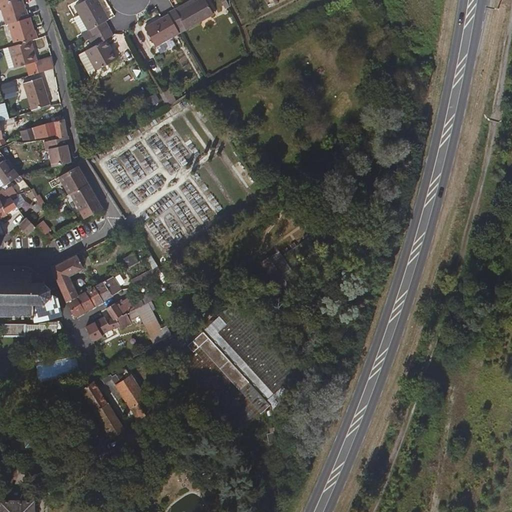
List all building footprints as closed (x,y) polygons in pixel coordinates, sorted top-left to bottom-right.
[(11,23),(31,17),(28,9),(27,9),(24,0),(11,0),(2,3),(9,24),(11,23)] [(81,33),(88,30),(93,38),(110,29),(107,23),(109,21),(98,0),(89,0),(77,6),(81,14),(74,18),(81,33)] [(177,13),(170,16),(170,18),(179,33),(186,29),(188,34),(216,19),(206,2),(179,16),(177,13)] [(35,24),(33,17),(31,17),(11,23),(19,46),(29,43),(33,42),(42,39),(37,24),(35,24)] [(179,33),(170,18),(148,30),(157,48),(180,35),(179,33)] [(110,29),(93,38),(90,39),(94,46),(78,54),(88,74),(116,59),(106,40),(114,36),(110,29)] [(93,38),(88,30),(81,33),(86,42),(90,39),(93,38)] [(34,58),(38,57),(33,42),(29,43),(34,58)] [(34,58),(29,43),(19,46),(10,49),(17,70),(33,65),(36,63),(34,58)] [(52,57),(36,63),(40,76),(55,72),(53,61),(52,57)] [(51,108),(43,83),(25,88),(33,114),(50,108),(51,108)] [(54,123),(64,120),(60,105),(51,108),(50,108),(54,123)] [(13,119),(0,122),(0,143),(1,143),(3,150),(11,145),(10,138),(12,138),(11,131),(22,127),(20,118),(13,119)] [(54,123),(34,129),(37,141),(54,137),(53,130),(57,129),(59,136),(68,134),(64,120),(54,123)] [(37,141),(34,129),(23,133),(21,136),(22,140),(25,139),(27,143),(37,141)] [(67,145),(70,144),(68,137),(45,143),(47,150),(49,150),(54,166),(72,161),(67,145)] [(22,180),(8,162),(7,163),(0,166),(0,176),(8,187),(22,180)] [(73,194),(90,183),(80,167),(62,178),(72,195),(73,194)] [(31,180),(34,179),(33,176),(22,180),(27,184),(30,182),(31,183),(32,182),(31,180)] [(84,211),(100,200),(90,183),(73,194),(84,211)] [(14,200),(20,197),(15,190),(6,191),(13,200),(14,200)] [(20,210),(27,218),(44,208),(38,198),(20,210)] [(7,201),(2,203),(0,203),(0,221),(1,224),(9,220),(8,218),(20,210),(14,200),(13,200),(8,202),(7,201)] [(35,228),(27,218),(18,226),(26,235),(35,228)] [(45,221),(37,225),(42,236),(50,232),(45,221)] [(135,242),(142,238),(134,224),(127,228),(135,242)] [(56,269),(68,304),(78,298),(82,295),(71,277),(88,268),(80,255),(56,269)] [(0,317),(1,318),(1,316),(13,316),(13,318),(15,318),(15,317),(21,317),(21,318),(23,318),(23,317),(32,317),(32,318),(34,318),(34,317),(46,317),(48,319),(59,312),(52,299),(46,296),(49,290),(50,291),(50,290),(49,289),(44,284),(44,283),(41,283),(41,284),(36,284),(36,278),(37,277),(36,275),(35,276),(31,273),(31,271),(29,271),(29,273),(23,272),(23,271),(21,271),(20,272),(15,272),(15,271),(13,271),(13,272),(0,272),(0,270),(0,317)] [(108,288),(104,281),(97,286),(105,300),(117,293),(113,285),(108,288)] [(105,300),(97,286),(88,292),(96,306),(105,300)] [(96,306),(88,292),(82,295),(78,298),(86,312),(96,306)] [(152,295),(152,293),(146,296),(150,302),(155,299),(152,295)] [(141,299),(144,304),(150,302),(146,296),(141,299)] [(78,298),(68,304),(76,318),(86,312),(78,298)] [(109,308),(115,320),(118,318),(127,314),(130,312),(136,309),(129,298),(123,301),(118,304),(117,303),(109,308)] [(156,343),(168,336),(150,302),(144,304),(137,308),(140,313),(156,343)] [(133,317),(140,313),(137,308),(136,309),(130,312),(133,317)] [(118,318),(122,325),(124,329),(132,324),(127,314),(118,318)] [(228,322),(220,314),(189,342),(195,348),(203,341),(264,408),(270,402),(275,408),(295,391),(286,381),(274,391),(219,329),(228,322)] [(106,333),(113,329),(109,323),(106,318),(88,329),(95,341),(107,335),(106,333)] [(115,320),(109,323),(113,329),(122,325),(118,318),(115,320)] [(26,334),(38,334),(38,325),(20,326),(7,326),(2,339),(25,338),(26,334)] [(102,380),(106,385),(114,380),(111,375),(102,380)] [(121,381),(119,377),(114,380),(138,420),(153,411),(131,375),(121,381)] [(123,428),(94,381),(81,389),(109,436),(123,428)] [(39,443),(35,436),(28,440),(31,447),(39,443)] [(93,465),(107,461),(103,446),(89,451),(93,465)] [(24,499),(24,497),(11,498),(11,501),(0,501),(0,511),(37,511),(37,499),(24,499)]
